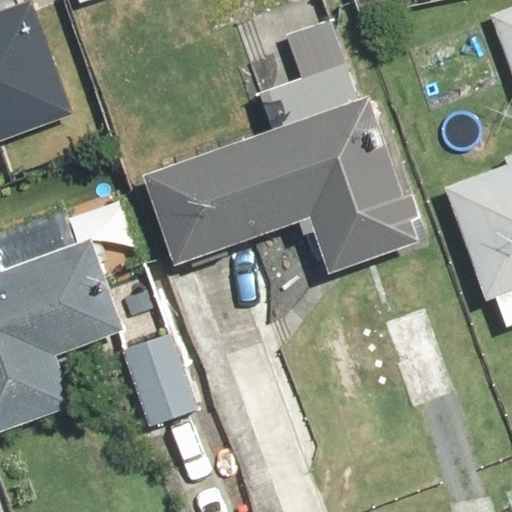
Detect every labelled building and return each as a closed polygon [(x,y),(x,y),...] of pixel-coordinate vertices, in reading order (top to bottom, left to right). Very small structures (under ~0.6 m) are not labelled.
[(0,0),(0,137),(72,112),(32,0),(22,0),(18,2),(17,0),(0,0)] [(511,6),(488,15),(511,88),(511,6)] [(266,133),(142,171),(172,269),(302,228),(318,280),(414,250),(341,15),(284,33),(296,70),(251,84),(266,133)] [(511,165),(444,187),(484,305),(497,301),(504,323),(511,319),(511,157),(509,159),(511,165)] [(57,211),(0,227),(0,433),(75,411),(58,353),(114,336),(86,242),(68,248),(57,211)] [(374,298),(326,315),(370,438),(418,422),(374,298)] [(160,334),(118,348),(146,430),(187,416),(160,334)]
